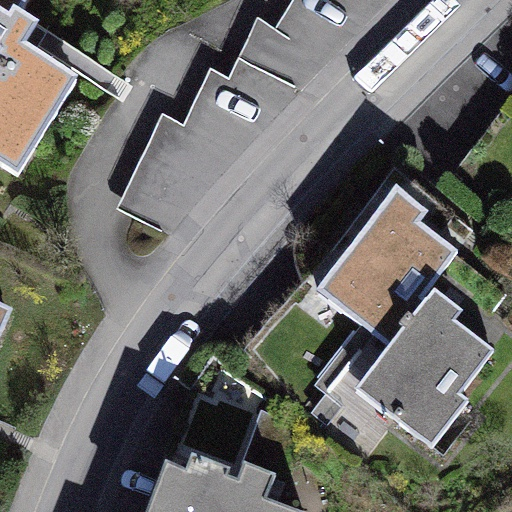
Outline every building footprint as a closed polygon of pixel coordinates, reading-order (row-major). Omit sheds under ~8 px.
[(25,0),(0,0),(0,162),(23,178),(80,92),(24,55),(39,32),(15,16),(25,0)] [(156,118),(123,218),(160,230),(173,190),(214,204),(241,120),(234,118),(250,71),(277,79),(291,37),(254,25),(235,82),(211,74),(193,130),(156,118)] [(464,267),(396,212),(328,296),(389,345),(355,386),(439,453),(469,415),(456,404),(491,360),(457,332),(469,317),(442,295),(464,267)] [(0,345),(13,316),(0,310),(0,345)] [(236,486),(160,467),(143,511),(299,511),(294,490),(239,468),(236,486)]
